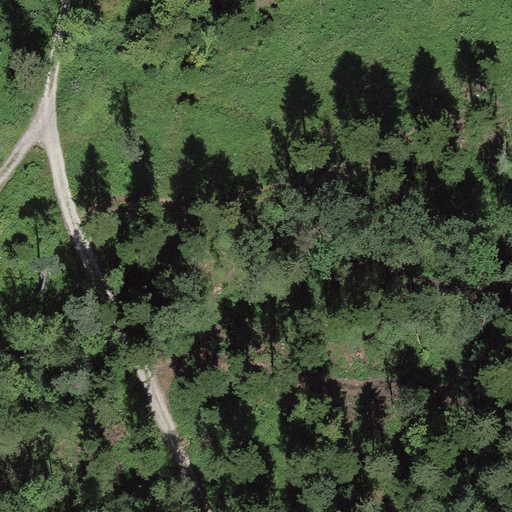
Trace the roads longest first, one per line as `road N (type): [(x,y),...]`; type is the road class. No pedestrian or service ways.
road 1 (track): [(36,127),(62,204),(201,511)]
road 2 (track): [(0,184),(36,127),(60,0)]
